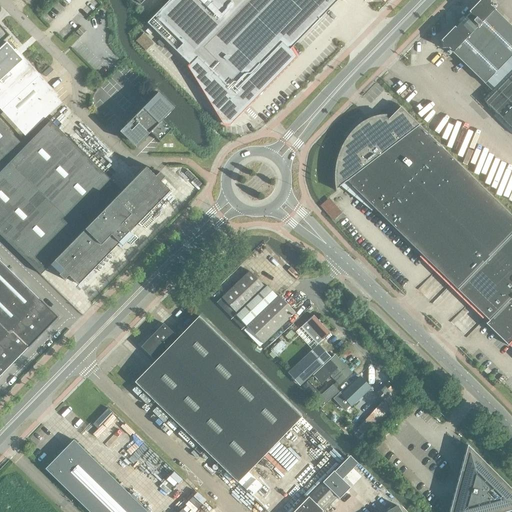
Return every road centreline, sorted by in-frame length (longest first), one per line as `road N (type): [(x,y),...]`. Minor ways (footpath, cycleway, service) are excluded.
road 1 (tertiary): [(228,194),(0,426)]
road 2 (tertiary): [(511,432),(342,259)]
road 3 (tertiary): [(79,358),(239,206)]
road 4 (unclassified): [(238,511),(79,358)]
road 5 (tertiary): [(282,164),(428,0)]
road 6 (unclassified): [(132,159),(77,107),(77,71),(6,0)]
road 7 (tertiary): [(415,0),(269,152)]
road 8 (unclassified): [(342,259),(308,293),(406,392)]
